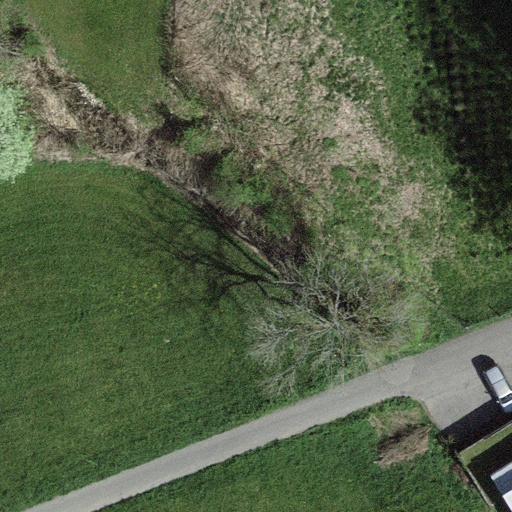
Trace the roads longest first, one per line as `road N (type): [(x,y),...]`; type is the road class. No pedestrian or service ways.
road 1 (track): [(395,377),(55,511)]
road 2 (residential): [(511,334),(395,377)]
